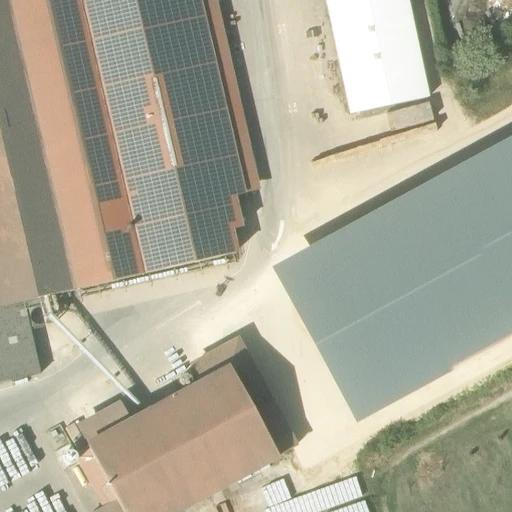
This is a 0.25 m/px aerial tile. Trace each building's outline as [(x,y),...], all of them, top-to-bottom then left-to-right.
[(0,0),(0,307),(22,303),(76,290),(41,142),(37,143),(3,0),(0,0)] [(3,0),(37,143),(41,142),(76,290),(234,254),(228,231),(239,229),(231,198),(241,195),(210,64),(226,60),(221,41),(206,44),(203,33),(219,30),(213,4),(215,3),(215,1),(217,0),(216,0),(3,0)] [(406,0),(324,0),(349,115),(427,98),(406,0)] [(213,4),(219,30),(221,29),(215,3),(213,4)] [(258,191),(221,29),(219,30),(203,33),(206,44),(221,41),(226,60),(210,64),(241,195),(258,191)] [(440,116),(357,153),(366,173),(449,135),(440,116)] [(511,138),(268,271),(279,274),(511,147),(511,138)] [(511,147),(279,274),(355,415),(511,329),(511,147)] [(352,426),(355,415),(279,274),(268,271),(352,426)] [(28,329),(22,303),(0,307),(0,383),(38,375),(28,329)] [(511,338),(511,329),(355,415),(352,426),(511,338)] [(190,368),(199,385),(228,369),(276,458),(293,449),(235,343),(190,368)] [(129,423),(86,447),(107,485),(100,489),(101,490),(95,493),(103,507),(115,501),(120,511),(176,511),(276,458),(228,369),(199,385),(129,423)] [(76,430),(86,447),(129,423),(120,406),(76,430)] [(73,453),(95,493),(101,490),(100,489),(107,485),(86,447),(73,453)] [(120,511),(115,501),(103,507),(93,511),(120,511)]
